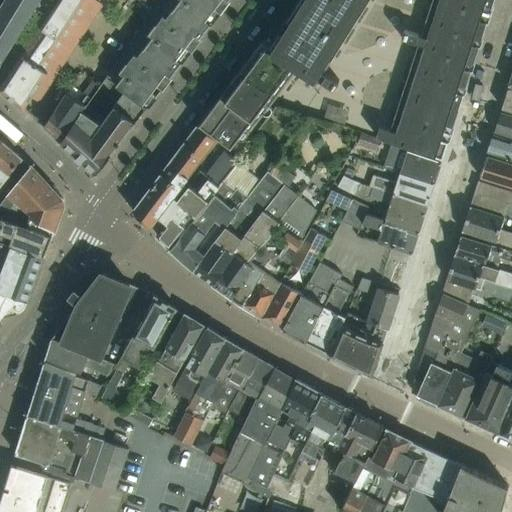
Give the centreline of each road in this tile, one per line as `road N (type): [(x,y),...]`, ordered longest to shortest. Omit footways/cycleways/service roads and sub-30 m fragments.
road 1 (residential): [(381,403),(511,0)]
road 2 (residential): [(381,403),(277,349),(96,223)]
road 3 (tertiary): [(263,0),(96,223)]
road 4 (tertiary): [(96,223),(55,293),(0,431)]
road 5 (residential): [(511,464),(381,403)]
